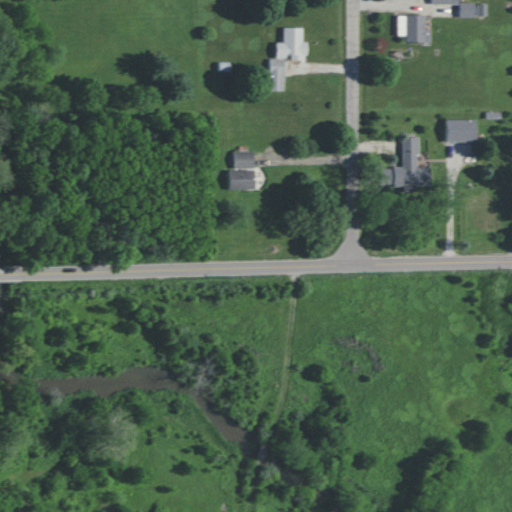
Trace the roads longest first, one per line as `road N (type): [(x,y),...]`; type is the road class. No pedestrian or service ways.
road 1 (residential): [(0,282),(511,261)]
road 2 (residential): [(357,265),(357,0)]
